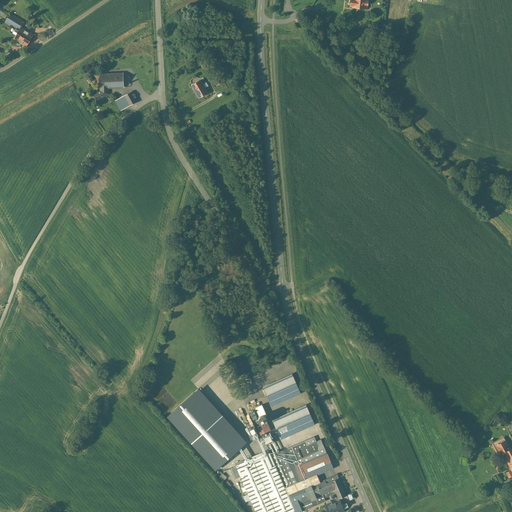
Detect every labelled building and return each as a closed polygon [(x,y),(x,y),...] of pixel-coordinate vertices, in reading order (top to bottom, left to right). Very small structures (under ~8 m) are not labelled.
[(350,0),(350,6),(352,7),(366,9),(367,0),(350,0)] [(0,7),(0,14),(7,18),(10,12),(0,7)] [(23,22),(10,14),(6,21),(12,25),(13,23),(21,27),(20,27),(23,22)] [(34,35),(21,27),(19,31),(18,30),(15,35),(16,35),(14,39),(26,47),(34,35)] [(203,59),(199,62),(203,69),(207,66),(203,59)] [(123,73),(100,74),(100,90),(93,95),(95,97),(94,98),(95,98),(97,101),(108,94),(105,90),(105,88),(109,88),(123,87),(123,73)] [(208,93),(200,80),(191,85),(199,98),(208,93)] [(132,91),(115,100),(121,111),(138,101),(132,91)] [(291,374),(264,387),(272,405),(300,393),(291,374)] [(243,379),(247,386),(254,382),(251,375),(243,379)] [(193,393),(242,446),(247,442),(198,388),(193,393)] [(193,393),(167,416),(215,470),(242,446),(193,393)] [(260,405),(257,407),(259,410),(257,411),(259,417),(259,416),(260,416),(261,415),(262,415),(263,415),(264,415),(264,416),(265,416),(260,405)] [(306,405),(272,420),(281,438),(314,424),(306,405)] [(263,415),(262,415),(261,415),(260,416),(259,416),(259,417),(258,418),(258,419),(258,420),(258,421),(259,421),(259,422),(260,422),(260,423),(261,423),(262,423),(263,424),(263,423),(264,423),(265,423),(265,422),(266,422),(266,421),(266,420),(267,419),(266,419),(266,418),(266,417),(265,416),(264,416),(264,415),(263,415)] [(265,423),(257,426),(261,434),(262,433),(268,430),(265,423)] [(254,425),(247,428),(253,441),(260,438),(254,425)] [(268,430),(262,433),(267,445),(274,442),(268,430)] [(314,437),(275,454),(289,486),(302,480),(302,481),(317,474),(333,467),(327,453),(326,453),(296,466),(294,461),(319,449),(316,441),(314,437)] [(503,453),(510,449),(504,438),(495,443),(497,448),(496,448),(500,455),(503,454),(503,453)] [(319,449),(294,461),(296,466),(326,453),(324,447),(320,439),(316,441),(319,449)] [(511,470),(511,471),(511,448),(510,449),(503,453),(503,454),(511,470)] [(275,454),(271,455),(268,450),(235,464),(255,511),(294,511),(295,511),(299,511),(302,511),(294,493),(306,487),(311,485),(315,484),(320,482),(317,474),(302,481),(302,480),(289,486),(275,454)] [(220,469),(215,473),(219,478),(224,474),(220,469)] [(315,484),(311,485),(306,487),(294,493),(302,511),(326,501),(324,497),(330,494),(331,495),(336,493),(331,481),(338,478),(337,474),(320,482),(315,484)] [(343,488),(340,481),(341,481),(339,478),(338,478),(331,481),(336,493),(338,499),(340,498),(340,499),(342,498),(342,497),(343,497),(343,498),(344,497),(344,496),(346,496),(343,490),(344,490),(343,488)] [(340,501),(334,503),(333,502),(325,505),(328,511),(340,511),(344,510),(340,501)]
